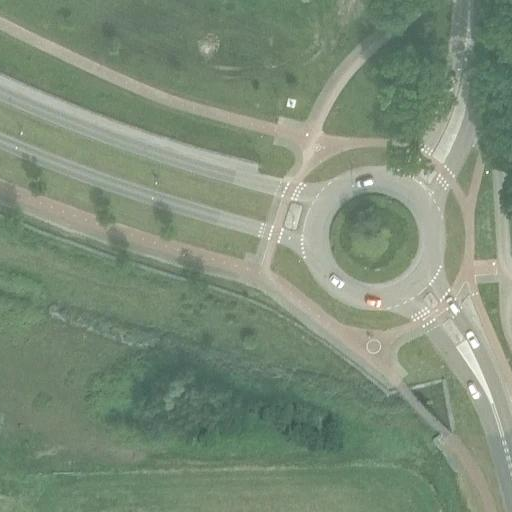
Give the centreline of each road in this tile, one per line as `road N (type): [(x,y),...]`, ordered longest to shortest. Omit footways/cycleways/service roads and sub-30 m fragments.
road 1 (primary): [(325,201),(123,146),(0,92)]
road 2 (primary): [(0,143),(314,252)]
road 3 (tertiary): [(427,207),(474,109),(478,62),(469,20)]
road 4 (tertiary): [(469,20),(445,111),(402,183)]
road 5 (primary): [(493,404),(471,335),(428,267)]
road 6 (primary): [(398,294),(493,404)]
